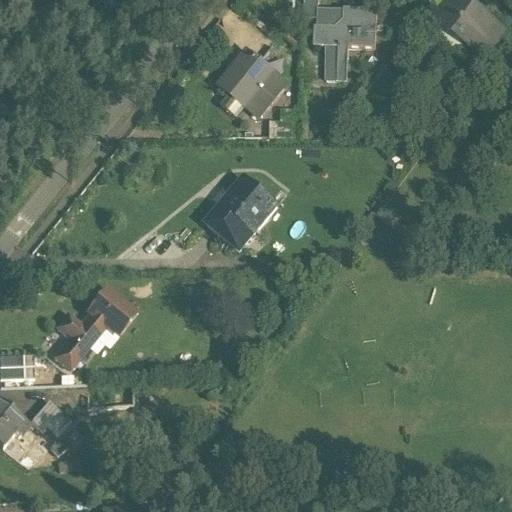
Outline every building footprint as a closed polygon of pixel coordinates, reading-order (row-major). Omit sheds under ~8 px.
[(315,0),(302,0),(301,21),(314,22),(315,0)] [(490,26),(453,0),(446,0),(429,24),(465,49),(475,36),(480,40),(490,26)] [(374,13),(341,12),(340,23),(332,31),(312,30),(311,49),(323,49),(323,84),(344,84),(345,63),(345,50),(372,51),(374,13)] [(490,26),(480,40),(475,36),(465,49),(482,62),(502,35),(490,26)] [(252,61),(243,54),(215,90),(244,112),(259,93),(272,77),(255,64),(256,63),(253,61),(252,61)] [(455,62),(428,99),(442,110),(470,72),(455,62)] [(353,90),(339,110),(348,116),(363,96),(353,90)] [(269,101),(259,93),(244,112),(254,120),(269,101)] [(292,126),(267,126),(267,142),(292,142),(292,126)] [(275,211),(241,183),(218,210),(238,226),(252,238),(275,211)] [(238,226),(218,210),(207,225),(226,240),(238,226)] [(105,297),(78,330),(94,343),(104,332),(113,339),(131,318),(105,297)] [(78,330),(65,319),(53,333),(67,344),(51,363),(67,376),(94,343),(78,330)] [(0,385),(33,386),(34,364),(0,363),(0,385)] [(34,426),(57,447),(74,428),(51,407),(34,426)] [(25,432),(0,411),(0,455),(15,437),(19,440),(25,432)]
